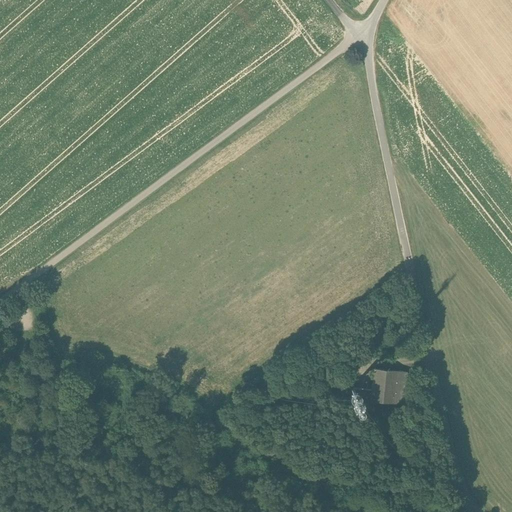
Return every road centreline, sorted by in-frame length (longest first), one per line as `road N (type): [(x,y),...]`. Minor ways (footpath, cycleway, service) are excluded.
road 1 (unclassified): [(477,511),(448,444),(359,35)]
road 2 (track): [(0,360),(148,366),(194,390),(243,437),(440,511)]
road 3 (unclassified): [(0,301),(359,35)]
